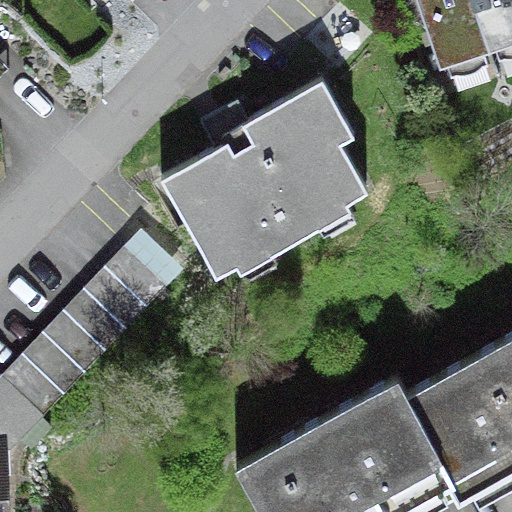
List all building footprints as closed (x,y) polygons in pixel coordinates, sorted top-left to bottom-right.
[(511,0),(404,0),(402,4),(408,23),(422,28),(435,68),(511,42),(511,0)] [(317,77),(235,124),(229,128),(221,139),(157,176),(211,273),(240,257),(244,263),(337,210),(334,204),(362,188),(336,141),(349,134),(317,77)] [(120,244),(0,371),(0,378),(39,415),(162,284),(120,244)] [(382,511),(395,505),(400,511),(423,511),(511,462),(511,332),(402,393),(393,376),(234,464),(258,507),(249,511),(382,511)] [(6,449),(39,415),(0,378),(0,475),(5,475),(4,449),(6,449)]
